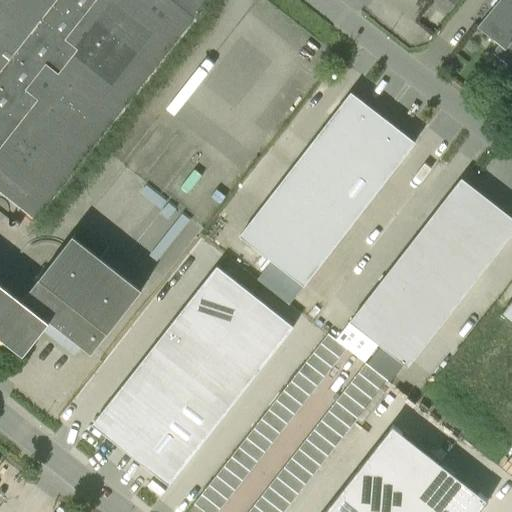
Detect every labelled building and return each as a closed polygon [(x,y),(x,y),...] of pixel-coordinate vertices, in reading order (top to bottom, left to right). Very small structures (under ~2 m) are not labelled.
[(0,0),(0,336),(24,355),(50,322),(91,354),(142,290),(74,236),(22,302),(0,284),(0,192),(36,221),(209,0),(0,0)] [(433,0),(449,12),(458,0),(433,0)] [(511,0),(499,0),(477,28),(505,51),(511,42),(511,0)] [(240,236),(272,261),(304,285),(415,142),(351,93),(240,236)] [(457,303),(511,232),(511,217),(462,179),(389,271),(350,322),(407,366),(457,303)] [(190,220),(183,215),(149,256),(157,262),(190,220)] [(218,265),(93,423),(170,484),(295,326),(218,265)] [(511,300),(502,314),(511,321),(511,300)] [(320,343),(339,358),(347,349),(328,334),(320,343)] [(339,358),(320,343),(313,353),(332,368),(339,358)] [(404,364),(381,346),(367,365),(388,381),(389,382),(404,364)] [(332,368),(313,353),(305,362),(324,377),(332,368)] [(305,362),(298,372),(317,386),(324,377),(305,362)] [(358,373),(380,390),(388,381),(366,363),(358,373)] [(298,372),(291,381),(309,396),(317,386),(298,372)] [(380,390),(358,373),(351,382),(372,400),(380,390)] [(291,381),(283,390),(302,405),(309,396),(291,381)] [(351,382),(343,392),(365,409),(372,400),(351,382)] [(283,390),(276,400),(294,415),(302,405),(283,390)] [(343,392),(336,401),(358,419),(365,409),(343,392)] [(276,400),(268,409),(287,424),(294,415),(276,400)] [(358,419),(336,401),(328,411),(350,428),(358,419)] [(287,424),(268,409),(261,419),(280,433),(287,424)] [(350,428),(328,411),(321,420),(343,437),(350,428)] [(280,433),(261,419),(253,428),(272,443),(280,433)] [(343,437),(321,420),(313,430),(335,447),(343,437)] [(393,425),(323,511),(479,511),(488,500),(393,425)] [(272,443),(253,428),(246,437),(265,452),(272,443)] [(335,447),(313,430),(306,439),(328,456),(335,447)] [(265,452),(246,437),(238,447),(257,462),(265,452)] [(328,456),(306,439),(298,448),(320,466),(328,456)] [(257,462),(238,447),(231,456),(250,471),(257,462)] [(320,466),(298,448),(291,458),(313,475),(320,466)] [(250,471),(231,456),(224,466),(242,481),(250,471)] [(291,458),(283,467),(305,485),(313,475),(291,458)] [(224,466),(216,475),(235,490),(242,481),(224,466)] [(283,467),(276,477),(298,494),(305,485),(283,467)] [(235,490),(216,475),(209,484),(227,499),(235,490)] [(276,477),(269,486),(291,503),(298,494),(276,477)] [(209,484),(201,494),(220,509),(227,499),(209,484)] [(269,486),(261,495),(282,511),(283,511),(291,503),(269,486)] [(217,511),(220,509),(201,494),(194,504),(204,511),(217,511)] [(282,511),(261,495),(254,505),(262,511),(282,511)]
